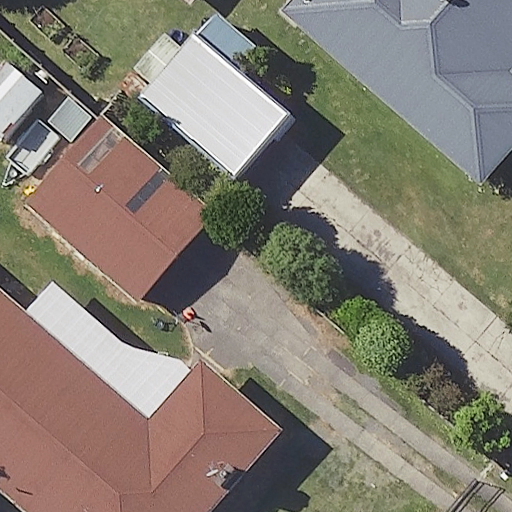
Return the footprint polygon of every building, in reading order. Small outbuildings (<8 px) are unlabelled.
[(198,0),(181,0),(191,8),(198,0)] [(511,0),(288,0),(278,13),(483,187),(511,153),(511,77),(507,74),(511,67),(511,0)] [(289,120),(191,40),(140,101),(237,181),(289,120)] [(51,89),(13,57),(0,71),(0,139),(5,143),(51,89)] [(214,218),(100,121),(25,208),(139,305),(214,218)] [(151,419),(0,288),(0,491),(23,511),(213,511),(286,429),(204,358),(151,419)]
